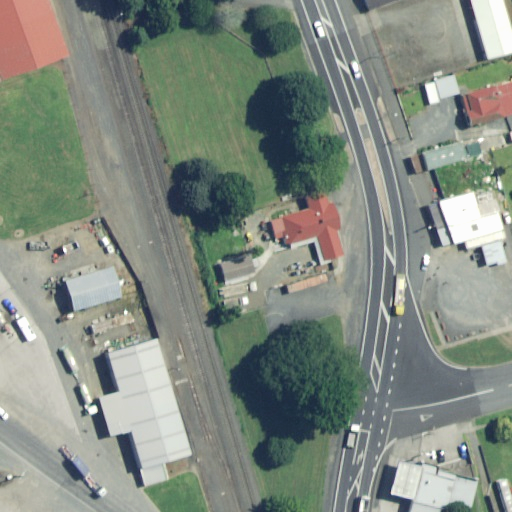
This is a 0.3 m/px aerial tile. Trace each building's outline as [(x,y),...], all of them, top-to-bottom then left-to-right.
[(28,0),(0,0),(0,77),(49,62),(28,0)] [(349,0),(352,9),(380,0),(349,0)] [(501,49),(485,0),(446,0),(466,60),(501,49)] [(450,69),(444,49),(405,61),(411,81),(450,69)] [(499,79),(443,96),(453,127),(509,109),(499,79)] [(469,135),(412,153),(418,174),(475,156),(469,135)] [(456,189),(422,200),(436,243),(490,227),(484,208),(464,214),(456,189)] [(308,198),(310,206),(291,211),(292,214),(267,220),(272,243),(282,241),(283,247),(288,246),(290,250),(314,244),(319,264),(343,258),(329,201),(327,193),(308,198)] [(251,275),(245,254),(218,262),(224,283),(251,275)] [(96,260),(47,274),(56,308),(106,294),(96,260)] [(174,450),(140,334),(88,349),(99,387),(82,391),(95,433),(110,429),(121,465),(174,450)] [(459,477),(402,463),(390,511),(427,511),(431,499),(452,504),(459,477)]
